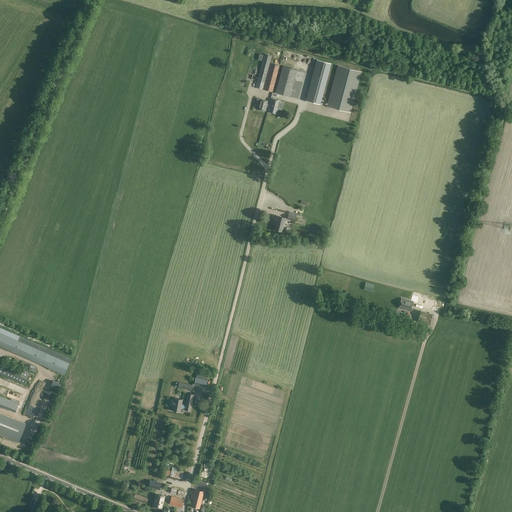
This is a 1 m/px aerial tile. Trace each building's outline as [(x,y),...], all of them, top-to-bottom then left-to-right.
[(264,54),(255,87),(263,89),(270,62),(272,56),(264,54)] [(331,64),(316,60),(306,100),(321,104),(331,64)] [(270,62),(263,89),(272,92),(280,65),(270,62)] [(361,71),(338,65),(328,106),(351,112),(361,71)] [(294,79),(303,82),(305,72),(283,66),(275,92),(290,96),(294,79)] [(298,99),(303,82),(294,79),(290,96),(298,99)] [(257,98),(255,105),(258,106),(257,109),(260,109),(260,111),(262,111),(263,110),(266,111),(267,107),(269,108),(270,104),(268,103),(268,101),(257,98)] [(270,104),(269,108),(268,111),(277,113),(280,100),(271,98),(270,104)] [(276,226),(274,230),(282,232),(286,218),(277,215),(275,225),(276,226)] [(366,282),(365,284),(363,290),(372,292),(375,285),(366,282)] [(413,302),(402,298),(399,308),(411,311),(413,302)] [(0,346),(64,375),(71,358),(0,327),(0,346)] [(4,361),(0,369),(0,373),(23,384),(29,372),(4,361)] [(207,380),(195,377),(194,384),(206,387),(207,380)] [(171,402),(171,405),(173,406),(172,410),(180,412),(181,408),(185,409),(184,410),(190,411),(194,394),(188,393),(185,405),(181,404),(182,400),(174,398),(174,400),(172,399),(171,402)] [(0,406),(13,410),(13,408),(16,409),(18,401),(0,395),(0,406)] [(29,401),(26,414),(31,415),(34,403),(29,401)] [(0,412),(0,435),(19,443),(26,423),(0,412)] [(150,480),(148,487),(160,490),(162,483),(150,480)] [(173,486),(171,491),(181,496),(183,491),(173,486)] [(192,490),(190,499),(192,500),(191,506),(200,509),(204,491),(195,489),(195,491),(192,490)] [(134,499),(146,504),(149,497),(146,496),(146,498),(136,494),(134,499)] [(156,494),(153,506),(161,508),(164,496),(156,494)] [(181,507),(183,499),(171,496),(169,504),(181,507)]
